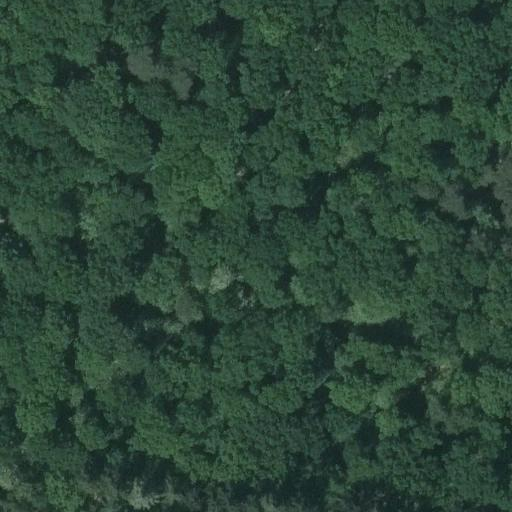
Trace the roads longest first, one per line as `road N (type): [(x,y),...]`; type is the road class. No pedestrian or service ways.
road 1 (track): [(0,227),(511,280)]
road 2 (track): [(0,443),(494,511)]
road 3 (track): [(61,5),(511,51)]
road 4 (track): [(469,511),(488,293),(511,154)]
